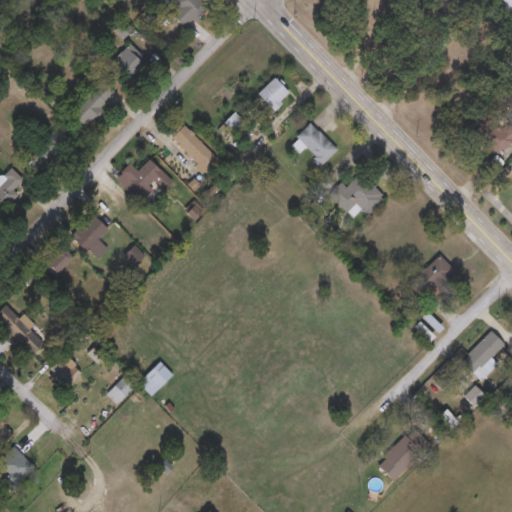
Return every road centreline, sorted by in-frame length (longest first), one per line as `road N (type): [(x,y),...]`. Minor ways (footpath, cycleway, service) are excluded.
road 1 (tertiary): [(511,279),(256,0)]
road 2 (residential): [(258,2),(0,268)]
road 3 (residential): [(511,279),(367,418)]
